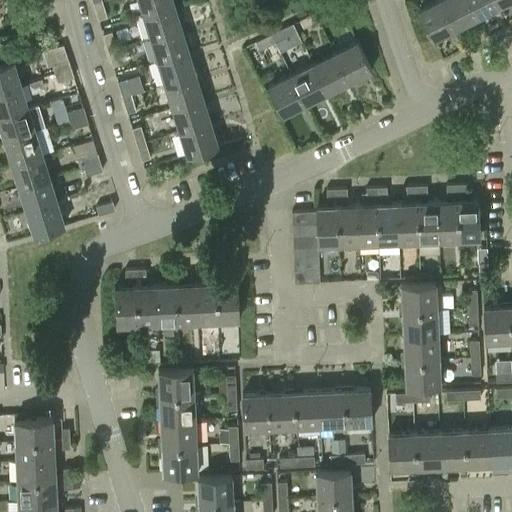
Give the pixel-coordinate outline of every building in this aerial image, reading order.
[(107,16),(102,0),(101,0),(94,2),(99,18),(107,16)] [(174,4),(172,0),(139,0),(143,13),(174,4)] [(433,38),(456,26),(442,0),(435,0),(418,9),(433,38)] [(442,0),(456,26),(477,15),(469,0),(442,0)] [(469,0),(477,15),(499,5),(496,0),(469,0)] [(314,11),(318,19),(334,11),(330,3),(314,11)] [(143,13),(150,36),(181,27),(174,4),(143,13)] [(314,11),(300,18),(303,26),(318,19),(314,11)] [(270,33),(274,41),(290,34),(286,25),(270,33)] [(188,51),(181,27),(150,36),(157,60),(188,51)] [(108,49),(117,46),(111,30),(103,33),(108,49)] [(270,33),(255,40),(259,48),(274,41),(270,33)] [(334,51),(349,80),(372,69),(357,40),(334,51)] [(122,63),(117,46),(108,49),(113,65),(122,63)] [(157,60),(165,84),(195,74),(188,51),(157,60)] [(327,91),(349,80),(334,51),(312,63),(327,91)] [(0,63),(0,89),(21,83),(13,59),(0,63)] [(69,59),(52,64),(55,73),(71,68),(69,59)] [(305,102),(327,91),(312,63),(291,74),(305,102)] [(74,75),(71,68),(55,73),(57,80),(74,75)] [(202,98),(195,74),(165,84),(172,107),(202,98)] [(283,114),(305,102),(291,74),(268,85),(283,114)] [(123,96),(131,94),(126,77),(118,80),(123,96)] [(0,115),(28,107),(21,83),(0,89),(0,115)] [(136,109),(131,94),(123,96),(127,112),(136,109)] [(209,121),(202,98),(172,107),(179,131),(209,121)] [(69,120),(86,114),(83,105),(66,110),(69,120)] [(0,115),(0,122),(5,140),(36,130),(28,107),(0,115)] [(86,114),(69,120),(72,127),(88,122),(86,114)] [(217,146),(209,121),(179,131),(186,155),(217,146)] [(137,143),(146,140),(141,124),(132,127),(137,143)] [(43,153),(36,130),(5,140),(12,163),(43,153)] [(151,156),(146,140),(137,143),(142,159),(151,156)] [(97,152),(81,157),(84,166),(100,161),(98,152),(97,152)] [(12,163),(20,186),(50,177),(43,153),(12,163)] [(103,169),(100,161),(84,166),(86,174),(103,169)] [(57,200),(50,177),(20,186),(27,210),(57,200)] [(446,191),(457,191),(456,182),(446,183),(446,191)] [(467,182),(456,182),(457,191),(467,190),(467,182)] [(406,193),(416,192),(416,184),(406,184),(406,193)] [(427,184),(416,184),(416,192),(427,192),(427,184)] [(387,185),(376,186),(376,194),(387,194),(387,185)] [(366,194),(376,194),(376,186),(366,186),(366,194)] [(326,196),(336,196),(336,187),(326,188),(326,196)] [(347,187),(336,187),(336,196),(347,195),(347,187)] [(478,198),(457,199),(458,237),(479,236),(478,198)] [(112,199),(96,205),(98,213),(115,208),(112,199)] [(438,238),(458,237),(457,199),(437,200),(438,238)] [(65,224),(57,200),(27,210),(34,234),(65,224)] [(398,239),(418,239),(417,200),(397,201),(398,239)] [(418,239),(438,238),(437,200),(417,200),(418,239)] [(378,240),(398,239),(397,201),(377,202),(378,240)] [(358,241),(378,240),(377,202),(357,203),(358,241)] [(338,242),(358,241),(357,203),(337,204),(338,242)] [(318,243),(338,242),(337,204),(316,204),(316,209),(317,221),(317,233),(318,243)] [(291,211),(292,222),(317,221),(316,209),(291,211)] [(317,233),(317,221),(292,222),(292,234),(317,233)] [(292,234),(293,246),(318,245),(318,243),(317,233),(292,234)] [(318,257),(318,245),(293,246),(293,258),(318,257)] [(293,258),(294,270),(319,268),(318,257),(293,258)] [(486,260),(478,261),(478,269),(487,269),(486,260)] [(216,264),(216,272),(226,272),(226,263),(216,264)] [(206,273),(216,272),(216,264),(205,264),(206,273)] [(176,266),(176,274),(186,273),(186,265),(185,265),(176,266)] [(165,274),(176,274),(176,266),(165,266),(165,274)] [(125,276),(136,276),(136,267),(125,268),(125,276)] [(146,267),(136,267),(136,276),(146,275),(146,267)] [(320,280),(319,268),(294,270),(294,282),(320,280)] [(216,280),(218,318),(239,317),(237,279),(216,280)] [(198,319),(218,318),(216,280),(196,281),(198,319)] [(178,320),(198,319),(196,281),(176,282),(178,320)] [(402,309),(436,307),(435,281),(401,283),(402,309)] [(158,321),(178,320),(176,282),(156,283),(158,321)] [(138,322),(158,321),(156,283),(136,284),(138,322)] [(117,323),(138,322),(136,284),(115,285),(117,323)] [(468,306),(477,305),(476,288),(467,289),(468,306)] [(485,339),(511,338),(509,304),(483,305),(485,339)] [(478,323),(477,305),(468,306),(468,323),(478,323)] [(402,309),(403,334),(437,332),(436,307),(402,309)] [(439,358),(437,332),(403,334),(404,359),(439,358)] [(479,338),(469,339),(470,356),(479,356),(479,338)] [(480,373),(479,356),(470,356),(471,373),(480,373)] [(440,384),(439,358),(404,359),(406,385),(440,384)] [(158,368),(159,395),(194,393),(192,367),(158,368)] [(511,380),(511,370),(495,371),(496,381),(511,380)] [(227,391),(236,391),(235,374),(226,374),(227,391)] [(370,386),(344,388),(346,422),(372,420),(370,386)] [(496,397),(511,395),(511,386),(495,387),(496,397)] [(320,423),(346,422),(344,388),(319,389),(320,423)] [(480,397),(480,388),(463,389),(463,398),(480,397)] [(295,424),(320,423),(319,389),(294,390),(295,424)] [(446,399),(463,398),(463,389),(445,389),(446,399)] [(268,391),(270,425),(295,424),(294,390),(268,391)] [(430,400),(430,390),(412,391),(413,401),(430,400)] [(237,407),(236,391),(227,391),(227,409),(237,408),(237,407)] [(242,392),(244,427),(270,425),(268,391),(242,392)] [(413,401),(412,391),(395,392),(395,402),(413,401)] [(195,418),(194,393),(159,395),(161,420),(195,418)] [(15,439),(54,437),(53,416),(14,418),(15,439)] [(161,420),(162,445),(196,443),(195,418),(161,420)] [(238,424),(237,424),(228,425),(229,442),(238,441),(238,424)] [(62,437),(70,436),(69,426),(61,426),(62,437)] [(491,461),(511,460),(511,426),(489,427),(491,461)] [(466,463),(491,461),(489,427),(464,428),(466,463)] [(464,428),(439,430),(441,464),(466,463),(464,428)] [(416,465),(441,464),(439,430),(414,431),(416,465)] [(389,466),(416,465),(414,431),(388,432),(389,466)] [(70,447),(70,436),(62,437),(62,447),(70,447)] [(15,439),(16,459),(54,457),(54,437),(15,439)] [(239,459),(238,441),(229,442),(230,459),(239,459)] [(197,469),(196,443),(162,445),(163,471),(197,469)] [(345,453),(345,443),(331,444),(332,454),(345,453)] [(364,452),(347,453),(347,462),(365,462),(364,452)] [(330,463),(347,462),(347,453),(345,453),(332,454),(330,454),(330,463)] [(314,464),(314,454),(297,455),(297,465),(314,464)] [(297,465),(297,455),(279,456),(280,466),(297,465)] [(55,477),(54,457),(16,459),(17,479),(55,477)] [(263,466),(263,457),(245,458),(246,467),(263,466)] [(63,477),(72,476),(71,466),(63,466),(63,477)] [(351,494),(350,468),(316,470),(317,496),(351,494)] [(199,501),(233,500),(232,474),(197,475),(199,501)] [(72,477),(72,476),(63,477),(64,487),(72,487),(72,477)] [(17,479),(18,499),(56,497),(55,477),(17,479)] [(278,498),(287,497),(287,480),(277,481),(278,498)] [(262,498),(272,498),(271,481),(261,481),(262,498)] [(317,496),(317,511),(351,511),(351,494),(317,496)] [(57,511),(56,497),(18,499),(18,511),(57,511)] [(288,511),(287,497),(278,498),(278,511),(288,511)] [(272,511),(272,498),(262,498),(262,511),(272,511)] [(199,501),(199,511),(233,511),(233,500),(199,501)]
